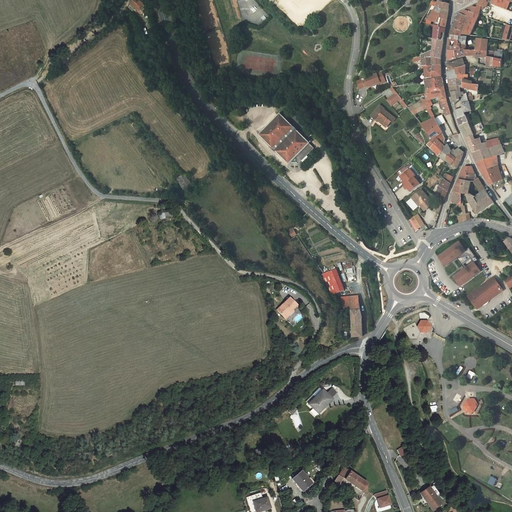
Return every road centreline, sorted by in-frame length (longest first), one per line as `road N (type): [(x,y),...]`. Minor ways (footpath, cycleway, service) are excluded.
road 1 (residential): [(0,97),(30,83),(82,177),(102,195),(177,205),(240,271),(311,294),(317,326),(291,382)]
road 2 (primary): [(155,0),(190,89),(295,196),(380,266)]
road 3 (unclassified): [(0,464),(49,483),(102,475),(262,409),(291,382)]
road 4 (unclassified): [(341,0),(355,21),(349,123),(423,252)]
road 5 (unclassified): [(468,149),(443,69),(453,11)]
